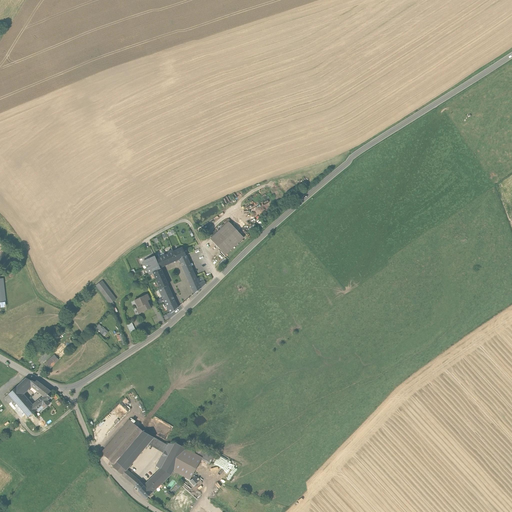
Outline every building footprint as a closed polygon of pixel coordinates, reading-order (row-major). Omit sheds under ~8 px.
[(207,239),(221,255),(240,238),(225,222),(207,239)] [(179,248),(170,252),(173,260),(176,259),(183,256),(179,248)] [(170,252),(162,255),(166,263),(173,260),(170,252)] [(162,255),(153,260),(154,263),(157,268),(166,263),(162,255)] [(144,268),(154,263),(153,260),(151,256),(141,261),(144,268)] [(193,280),(183,256),(176,259),(186,283),(193,280)] [(150,272),(157,269),(157,268),(154,263),(144,268),(147,274),(150,272)] [(150,272),(154,280),(161,277),(157,269),(150,272)] [(161,277),(154,280),(157,288),(164,285),(161,277)] [(195,283),(193,280),(186,283),(191,293),(197,288),(195,283)] [(100,281),(93,285),(107,304),(113,299),(100,281)] [(162,302),(170,298),(164,285),(157,288),(156,288),(162,302)] [(136,313),(148,307),(145,300),(147,299),(144,294),(132,300),(135,307),(133,308),(134,308),(136,313)] [(167,313),(175,307),(174,307),(170,298),(162,302),(167,313)] [(98,322),(94,326),(103,335),(107,330),(103,326),(102,327),(98,322)] [(129,322),(124,324),(128,332),(133,330),(129,322)] [(45,371),(57,358),(52,353),(43,362),(44,364),(41,367),(45,371)] [(29,385),(33,381),(25,377),(3,396),(19,415),(23,412),(19,407),(28,400),(22,392),(29,385)] [(35,379),(33,381),(29,385),(41,394),(47,390),(48,389),(35,379)] [(47,390),(41,394),(31,403),(30,404),(34,408),(35,407),(37,410),(42,406),(43,406),(48,402),(46,398),(48,396),(47,394),(49,392),(47,390)] [(31,403),(28,400),(19,407),(23,412),(26,415),(34,408),(30,404),(31,403)] [(165,441),(164,443),(140,429),(127,418),(99,450),(111,462),(112,463),(110,464),(130,481),(131,479),(133,476),(123,467),(145,441),(161,450),(153,464),(158,466),(141,483),(137,479),(132,484),(133,485),(132,486),(135,489),(136,489),(143,496),(167,471),(169,468),(186,477),(197,457),(206,462),(210,454),(194,445),(190,451),(172,441),(171,442),(165,441)] [(191,474),(187,478),(191,482),(195,479),(191,474)]
